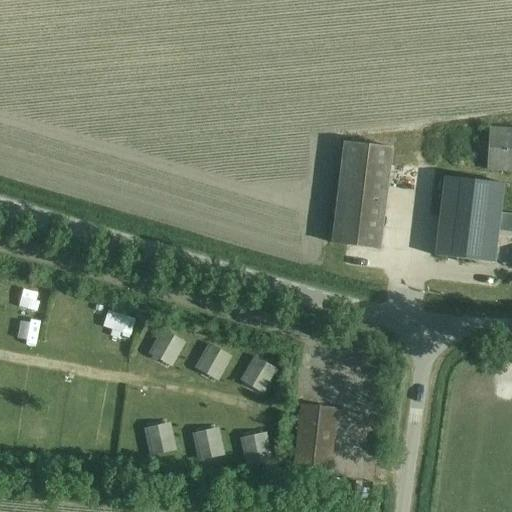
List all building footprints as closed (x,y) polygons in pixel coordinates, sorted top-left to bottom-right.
[(463,124),(449,123),(449,153),(463,153),(463,124)] [(511,129),(494,128),(491,170),(511,171),(511,129)] [(378,251),(391,149),(344,143),(331,245),(378,251)] [(444,177),(435,256),(494,263),(498,230),(500,213),(504,184),(444,177)] [(511,214),(500,213),(498,230),(511,231),(511,214)] [(0,296),(10,298),(13,274),(0,272),(0,296)] [(42,300),(42,307),(61,309),(65,282),(30,278),(28,299),(42,300)] [(74,310),(106,312),(107,296),(75,294),(74,310)] [(135,304),(130,323),(150,328),(155,310),(135,304)] [(24,314),(22,333),(55,338),(57,318),(24,314)] [(160,346),(184,350),(190,320),(166,315),(160,346)] [(208,325),(203,358),(219,360),(224,327),(208,325)] [(253,371),(259,340),(243,337),(237,368),(253,371)] [(142,358),(145,342),(126,338),(123,354),(142,358)] [(277,346),(272,369),(295,374),(300,351),(277,346)] [(330,468),(336,409),(302,406),(295,464),(330,468)] [(62,434),(63,417),(51,416),(50,434),(62,434)] [(199,443),(218,444),(219,422),(200,421),(199,443)] [(248,446),(247,426),(233,426),(233,446),(248,446)]
